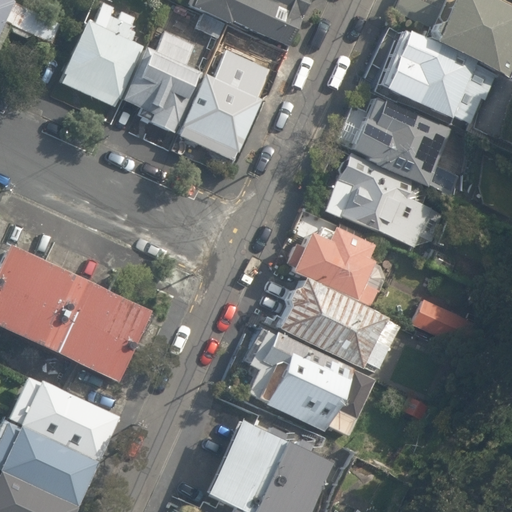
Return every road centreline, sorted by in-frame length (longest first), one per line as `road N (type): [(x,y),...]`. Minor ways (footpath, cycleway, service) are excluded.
road 1 (residential): [(244,245),(121,511)]
road 2 (residential): [(351,0),(244,245)]
road 3 (residential): [(0,139),(244,245)]
